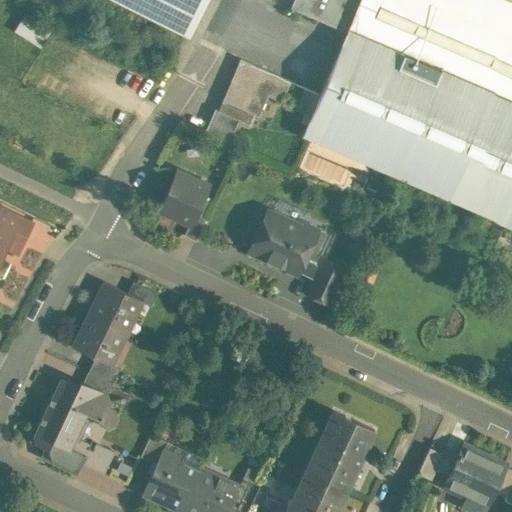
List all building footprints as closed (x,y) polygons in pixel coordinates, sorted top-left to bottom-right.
[(123,0),(188,32),(203,0),(123,0)] [(347,30),(303,132),(511,222),(511,0),(294,0),(292,6),(347,30)] [(44,43),(53,25),(26,11),(17,29),(44,43)] [(290,79),(241,57),(219,107),(239,116),(239,117),(249,122),(263,91),(282,99),(290,79)] [(218,108),(215,107),(204,132),(228,143),(239,117),(239,116),(219,107),(218,108)] [(297,167),(359,194),(372,164),(310,137),(297,167)] [(209,183),(177,169),(159,209),(189,223),(190,223),(196,212),(209,183)] [(31,222),(0,207),(0,206),(0,225),(13,232),(7,244),(14,248),(20,246),(31,222)] [(196,212),(190,223),(189,223),(185,233),(196,239),(206,217),(196,212)] [(303,227),(271,212),(262,231),(258,229),(249,249),(296,270),(296,269),(302,256),(310,239),(314,241),(320,228),(306,221),(303,227)] [(0,225),(0,257),(7,244),(13,232),(0,225)] [(488,237),(476,233),(468,253),(480,258),(488,237)] [(319,264),(302,256),(296,269),(313,276),(319,264)] [(346,268),(322,257),(313,276),(306,290),(330,301),(346,268)] [(127,291),(103,279),(102,280),(106,282),(90,313),(129,332),(130,331),(120,326),(127,312),(132,314),(140,299),(140,297),(127,291)] [(157,291),(133,279),(127,291),(140,297),(140,299),(150,304),(157,291)] [(129,332),(90,313),(75,344),(72,342),(71,344),(95,356),(108,362),(109,361),(117,345),(111,343),(119,328),(128,333),(129,332)] [(108,362),(95,356),(88,370),(112,381),(120,366),(109,361),(108,362)] [(112,381),(88,370),(83,381),(108,392),(113,381),(112,381)] [(66,375),(62,373),(57,375),(55,379),(57,383),(33,434),(35,441),(42,444),(44,449),(41,456),(77,473),(82,462),(91,443),(90,442),(75,435),(87,411),(97,415),(100,423),(107,426),(115,423),(118,416),(115,409),(108,405),(110,400),(108,392),(83,381),(81,385),(67,379),(66,375)] [(374,428),(334,409),(305,471),(345,490),(374,428)] [(151,433),(141,455),(156,462),(162,449),(163,449),(167,441),(151,433)] [(115,450),(91,439),(90,442),(91,443),(82,462),(104,473),(115,450)] [(506,462),(464,442),(444,484),(469,495),(472,489),(489,497),(493,489),(505,463),(506,462)] [(430,446),(418,471),(431,478),(442,453),(430,447),(430,446)] [(163,449),(162,449),(156,462),(142,491),(181,509),(198,474),(181,465),(184,459),(183,459),(163,449)] [(205,458),(188,450),(183,459),(184,459),(181,465),(198,474),(201,467),(205,458),(204,458),(205,458)] [(511,466),(505,463),(493,489),(506,495),(511,481),(511,466)] [(198,474),(181,509),(187,511),(227,511),(234,497),(240,485),(239,485),(201,467),(198,474)] [(334,511),(345,490),(305,471),(285,511),(334,511)] [(243,476),(239,485),(240,485),(234,497),(249,504),(259,484),(243,476)]
